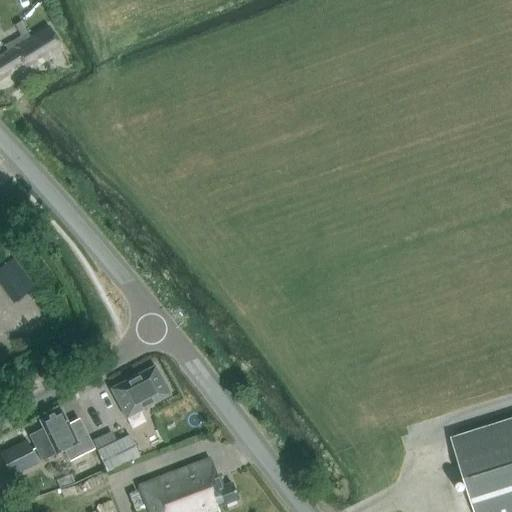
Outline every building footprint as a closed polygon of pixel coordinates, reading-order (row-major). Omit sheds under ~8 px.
[(62,51),(47,26),(0,54),(0,80),(23,67),(26,72),(62,51)] [(30,290),(9,261),(0,267),(0,285),(13,303),(30,290)] [(80,360),(77,352),(69,356),(73,363),(80,360)] [(169,396),(154,367),(109,390),(125,420),(169,396)] [(59,411),(37,421),(41,429),(27,436),(40,461),(75,443),(59,411)] [(511,511),(511,423),(453,442),(475,511),(511,511)] [(116,443),(111,433),(92,442),(106,473),(139,457),(129,436),(116,443)] [(0,459),(9,477),(36,463),(24,441),(0,452),(0,459)] [(214,476),(208,461),(137,487),(145,511),(217,511),(216,509),(236,501),(230,484),(221,487),(217,475),(214,476)]
